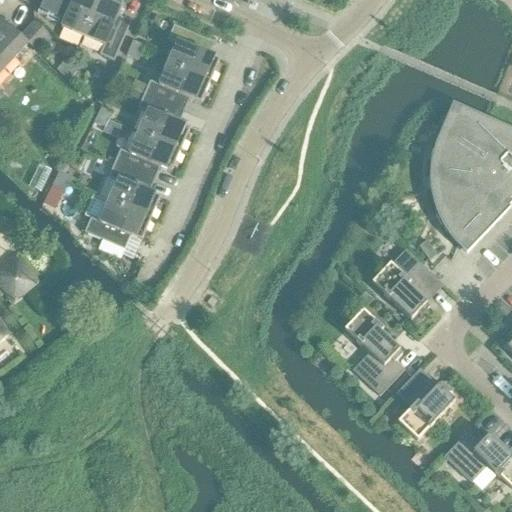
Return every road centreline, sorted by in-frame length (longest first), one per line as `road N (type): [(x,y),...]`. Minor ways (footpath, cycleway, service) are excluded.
road 1 (unclassified): [(165,313),(204,257),(254,147),(311,57)]
road 2 (residential): [(256,26),(144,291)]
road 3 (residential): [(511,270),(450,340),(452,355),(511,412)]
